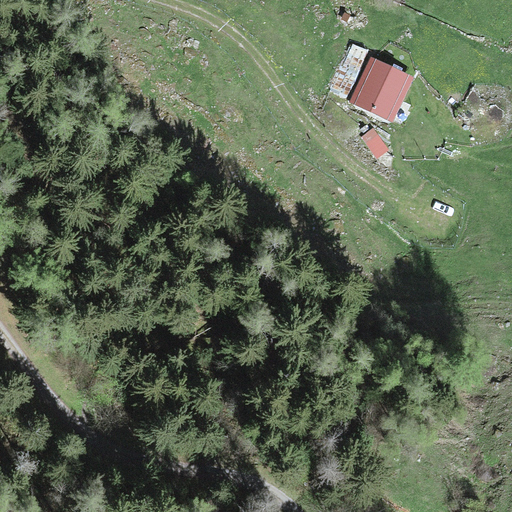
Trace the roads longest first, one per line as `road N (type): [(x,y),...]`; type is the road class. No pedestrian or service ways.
road 1 (track): [(299,511),(258,479),(131,456),(92,436),(0,326)]
road 2 (track): [(172,0),(236,28),(331,142),(381,184),(434,210)]
